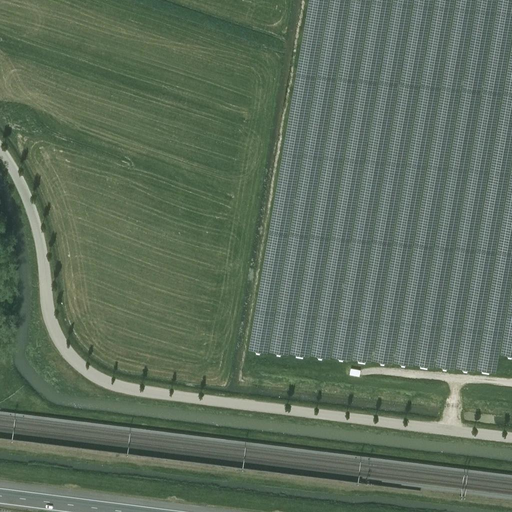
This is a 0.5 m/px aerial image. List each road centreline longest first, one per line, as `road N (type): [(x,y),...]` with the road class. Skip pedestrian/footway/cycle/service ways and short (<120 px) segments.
road 1 (unclassified): [(511,437),(101,382),(55,338),(31,213),(0,153)]
road 2 (motorway): [(122,511),(0,496)]
